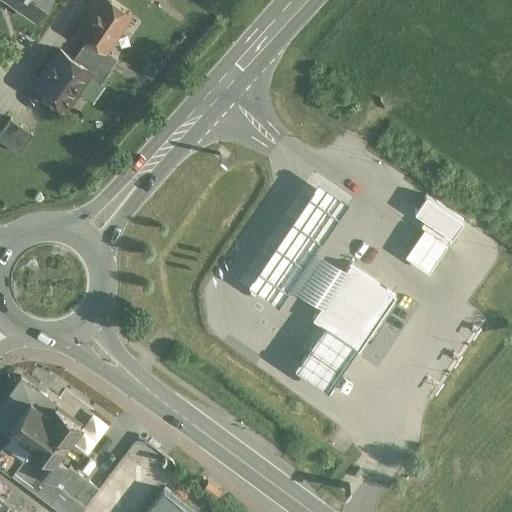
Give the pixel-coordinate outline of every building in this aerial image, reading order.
[(42,0),(12,0),(33,14),(42,0)] [(109,0),(99,0),(77,32),(87,38),(106,51),(107,50),(131,15),(109,0)] [(511,0),(483,0),(485,22),(511,20),(511,0)] [(106,51),(87,38),(80,48),(110,69),(118,58),(107,50),(106,51)] [(110,69),(80,48),(73,59),(90,71),(87,75),(100,84),(110,69)] [(73,59),(60,50),(36,85),(43,91),(42,93),(43,99),(50,104),(56,103),(58,101),(65,106),(87,75),(90,71),(73,59)] [(33,134),(10,118),(0,132),(0,140),(18,154),(33,134)] [(326,300),(346,269),(314,248),(346,199),(314,178),(245,284),(280,306),(296,281),(326,300)] [(463,220),(426,195),(415,211),(426,218),(452,236),(463,220)] [(421,225),(424,226),(447,242),(452,236),(426,218),(421,225)] [(447,242),(424,226),(405,255),(428,270),(447,242)] [(326,300),(313,318),(323,325),(354,346),(358,348),(394,296),(349,265),(346,269),(326,300)] [(354,346),(323,325),(295,367),(326,388),(354,346)] [(56,402),(21,376),(0,403),(0,425),(8,432),(12,427),(28,439),(10,464),(50,494),(57,483),(68,468),(68,467),(54,457),(80,422),(55,404),(56,402)] [(8,432),(0,425),(0,465),(61,511),(80,511),(85,505),(57,483),(50,494),(10,464),(28,439),(12,427),(8,432)] [(99,488),(69,465),(68,467),(68,468),(57,483),(85,505),(99,488)] [(192,511),(163,489),(145,511),(192,511)]
